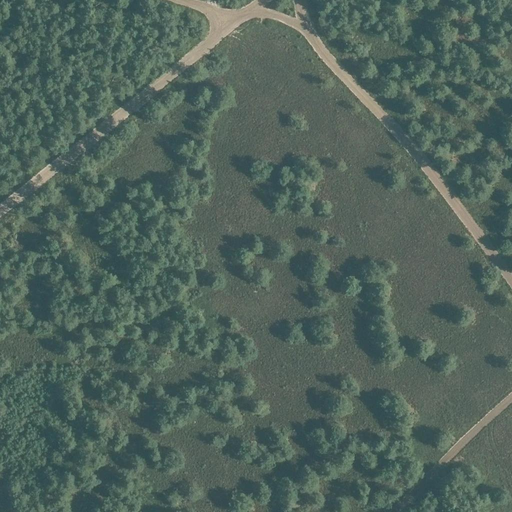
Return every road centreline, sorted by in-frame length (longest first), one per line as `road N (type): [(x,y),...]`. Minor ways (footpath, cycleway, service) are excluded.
road 1 (unknown): [(251,9),(306,29),(511,280)]
road 2 (unknown): [(0,209),(228,21)]
road 3 (unknown): [(511,397),(395,511)]
